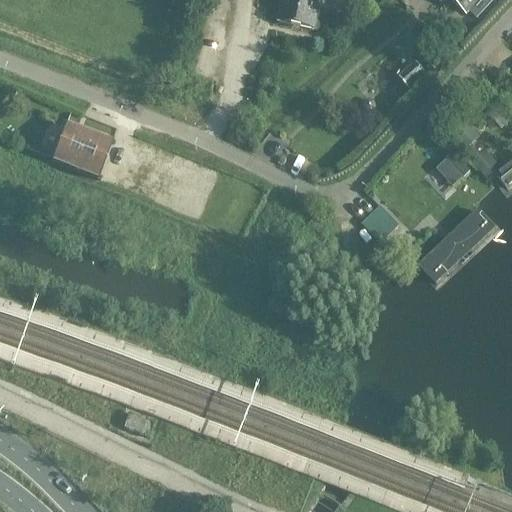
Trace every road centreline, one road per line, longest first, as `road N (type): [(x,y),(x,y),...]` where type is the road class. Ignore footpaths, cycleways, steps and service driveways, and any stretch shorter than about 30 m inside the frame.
road 1 (unclassified): [(337,196),(300,188),(0,61)]
road 2 (residential): [(337,196),(511,17)]
